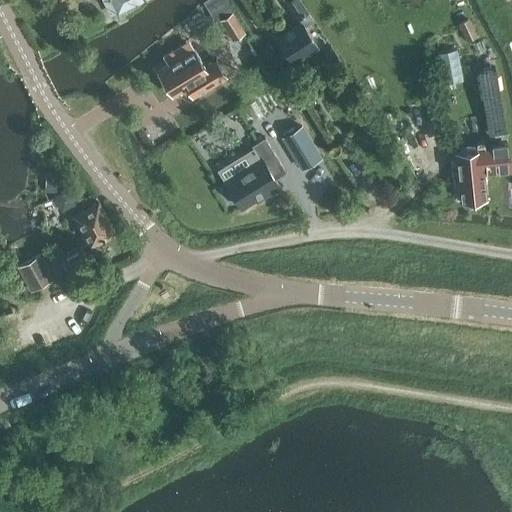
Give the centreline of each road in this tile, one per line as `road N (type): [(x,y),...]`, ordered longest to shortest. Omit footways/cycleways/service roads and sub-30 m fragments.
road 1 (residential): [(190,264),(308,233),(356,230),(511,255)]
road 2 (tertiary): [(163,247),(47,101),(0,11)]
road 3 (tertiary): [(511,314),(287,290)]
road 4 (unclassified): [(105,357),(287,290)]
road 5 (residential): [(0,350),(73,302),(152,269)]
